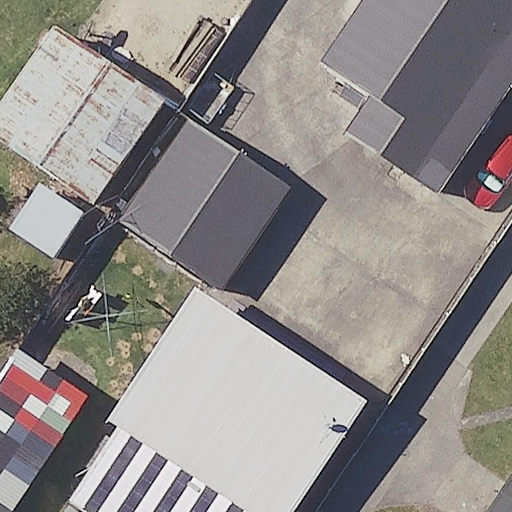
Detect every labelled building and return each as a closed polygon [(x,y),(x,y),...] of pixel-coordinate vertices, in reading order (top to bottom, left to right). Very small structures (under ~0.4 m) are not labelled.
[(511,0),(375,0),(333,64),(381,96),(357,133),(444,191),(511,87),(511,0)] [(175,91),(58,12),(0,97),(0,140),(97,207),(175,91)] [(303,181),(193,101),(113,211),(223,291),(303,181)] [(296,511),(371,400),(202,289),(116,419),(256,511),(296,511)] [(511,511),(511,488),(496,511),(511,511)]
